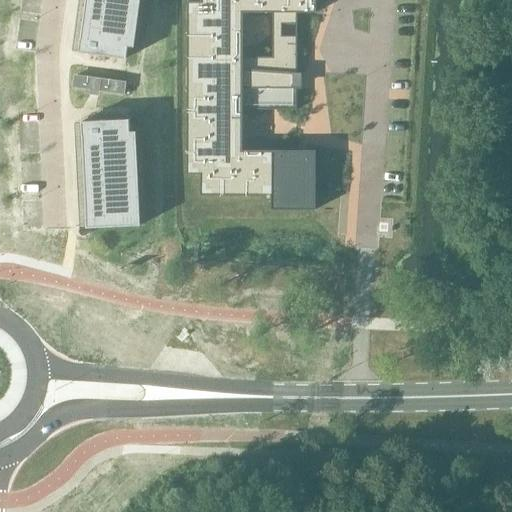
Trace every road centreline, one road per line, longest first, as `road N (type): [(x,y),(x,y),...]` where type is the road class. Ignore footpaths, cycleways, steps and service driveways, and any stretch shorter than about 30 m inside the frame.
road 1 (residential): [(363,398),(382,0)]
road 2 (secondary): [(4,457),(80,408),(222,396)]
road 3 (residential): [(53,222),(56,0)]
road 4 (secondary): [(222,396),(39,364)]
road 5 (secondary): [(511,396),(363,398)]
road 6 (secondary): [(363,398),(222,396)]
